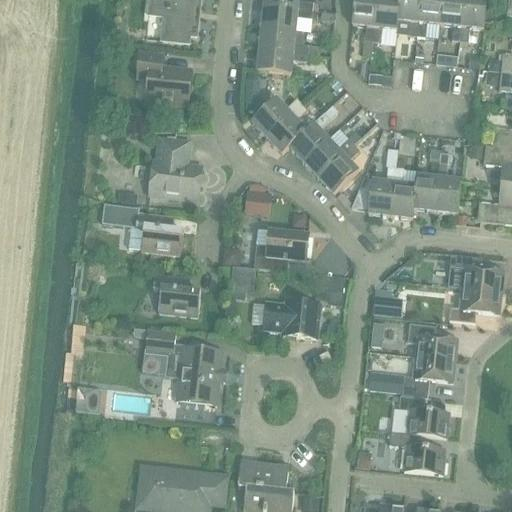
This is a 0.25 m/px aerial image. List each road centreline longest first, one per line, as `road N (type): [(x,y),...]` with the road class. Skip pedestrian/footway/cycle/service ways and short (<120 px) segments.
road 1 (residential): [(372,267),(292,184),(230,152),(219,122),(231,0)]
road 2 (residential): [(338,478),(359,291),(372,267)]
road 3 (residential): [(340,0),(337,64),(368,93),(457,106)]
road 4 (residential): [(511,332),(475,361),(462,492)]
road 5 (unknown): [(307,406),(272,370),(254,370),(244,380),(241,415),(258,428),(296,421)]
road 6 (residential): [(511,249),(432,239),(372,267)]
road 7 (residential): [(462,492),(338,478)]
